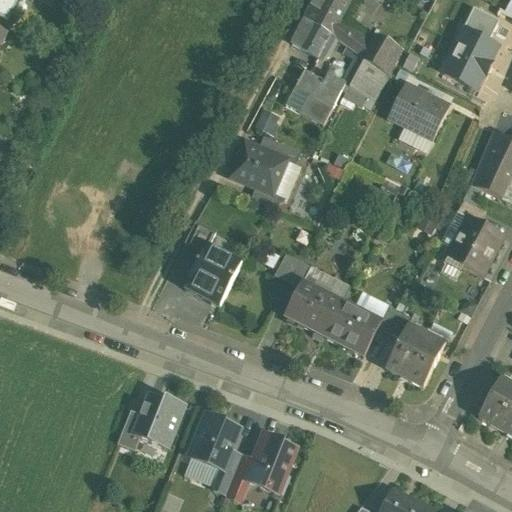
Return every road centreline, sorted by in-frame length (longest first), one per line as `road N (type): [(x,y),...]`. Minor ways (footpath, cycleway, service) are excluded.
road 1 (residential): [(308,0),(130,337)]
road 2 (residential): [(130,337),(418,443)]
road 3 (residential): [(418,443),(441,417),(511,286)]
road 4 (residential): [(0,287),(130,337)]
